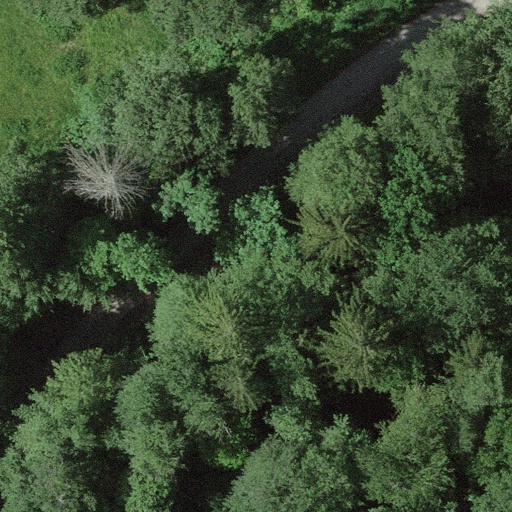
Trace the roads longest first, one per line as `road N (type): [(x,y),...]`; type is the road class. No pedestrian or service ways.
road 1 (tertiary): [(501,0),(359,97),(166,263),(0,436)]
road 2 (track): [(511,309),(166,263)]
